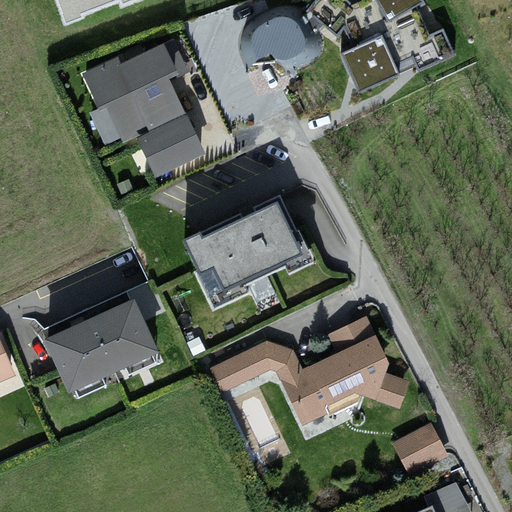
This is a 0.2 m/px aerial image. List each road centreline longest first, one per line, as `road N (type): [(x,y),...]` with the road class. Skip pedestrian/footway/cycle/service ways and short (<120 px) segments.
road 1 (residential): [(496,511),(316,164),(185,220)]
road 2 (residential): [(0,321),(130,264)]
